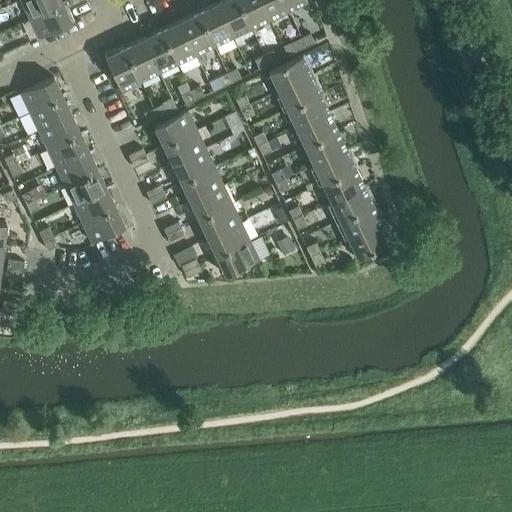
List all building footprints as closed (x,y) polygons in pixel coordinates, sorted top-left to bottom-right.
[(60,0),(20,0),(29,18),(62,2),(60,0)] [(237,0),(221,0),(216,3),(232,36),(250,27),(237,0)] [(259,0),(237,0),(250,27),(269,18),(259,0)] [(282,0),(259,0),(269,18),(287,9),(282,0)] [(306,0),(282,0),(287,9),(307,0),(306,0)] [(62,2),(29,18),(38,37),(71,22),(62,2)] [(216,3),(197,11),(213,44),(232,36),(216,3)] [(197,11),(179,20),(195,53),(213,44),(197,11)] [(179,20),(161,29),(176,62),(195,53),(179,20)] [(161,29),(142,38),(158,71),(176,62),(161,29)] [(309,33),(300,37),(305,47),(314,42),(309,33)] [(305,47),(300,37),(291,42),(295,51),(305,47)] [(142,38),(124,46),(140,79),(158,71),(142,38)] [(140,79),(124,46),(104,56),(120,89),(140,79)] [(272,51),(263,55),(268,65),(277,60),(272,51)] [(268,65),(263,55),(254,59),(258,69),(268,65)] [(268,71),(278,90),(311,75),(301,55),(268,71)] [(236,68),(227,73),(231,82),(240,78),(236,68)] [(231,82),(227,73),(217,77),(222,87),(231,82)] [(311,75),(278,90),(286,109),(320,93),(311,75)] [(20,92),(29,111),(62,96),(53,76),(20,92)] [(199,86),(190,90),(194,100),(204,95),(199,86)] [(194,100),(190,90),(180,95),(185,104),(194,100)] [(320,93),(286,109),(295,127),(328,111),(320,93)] [(235,99),(240,108),(249,104),(245,95),(235,99)] [(62,96),(29,111),(38,130),(71,114),(62,96)] [(162,103),(153,108),(157,118),(167,113),(162,103)] [(249,104),(240,108),(244,118),(254,113),(249,104)] [(157,118),(153,108),(143,112),(148,122),(157,118)] [(154,126),(163,145),(196,129),(187,110),(154,126)] [(328,111),(295,127),(304,146),(337,130),(328,111)] [(71,114),(38,130),(47,148),(80,132),(71,114)] [(196,129),(163,145),(172,163),(205,148),(196,129)] [(337,130),(304,146),(313,164),(346,148),(337,130)] [(253,136),(257,145),(267,141),(262,131),(253,136)] [(80,132),(47,148),(55,166),(89,151),(80,132)] [(267,141),(257,145),(262,155),(271,150),(267,141)] [(22,144),(11,149),(13,153),(17,162),(28,157),(22,144)] [(142,148),(135,151),(141,163),(148,160),(142,148)] [(205,148),(172,163),(181,182),(214,166),(205,148)] [(346,148),(313,164),(322,182),(355,167),(346,148)] [(89,151),(55,166),(64,185),(97,169),(89,151)] [(141,163),(135,151),(128,155),(134,167),(141,163)] [(3,157),(8,167),(17,162),(13,153),(3,157)] [(17,162),(8,167),(12,176),(22,171),(17,162)] [(214,166),(181,182),(189,200),(223,184),(214,166)] [(355,167),(322,182),(330,201),(364,185),(355,167)] [(270,173),(275,182),(284,177),(280,168),(270,173)] [(97,169),(64,185),(73,203),(106,188),(97,169)] [(284,177),(275,182),(279,191),(289,187),(284,177)] [(160,184),(152,188),(158,200),(166,197),(160,184)] [(223,184),(189,200),(198,219),(231,203),(223,184)] [(364,185),(330,201),(339,219),(372,203),(364,185)] [(106,188),(73,203),(82,222),(115,206),(106,188)] [(158,200),(152,188),(145,191),(151,203),(158,200)] [(12,189),(2,193),(6,203),(16,198),(12,189)] [(21,194),(25,203),(35,199),(30,189),(21,194)] [(35,199),(25,203),(30,213),(39,208),(35,199)] [(231,203),(198,219),(207,237),(240,221),(231,203)] [(372,203),(339,219),(348,238),(381,222),(372,203)] [(288,209),(292,219),(302,214),(297,205),(288,209)] [(115,206),(82,222),(91,241),(124,226),(115,206)] [(281,208),(275,210),(282,224),(287,221),(281,208)] [(302,214),(292,219),(297,228),(306,224),(302,214)] [(177,221),(170,224),(176,237),(183,233),(177,221)] [(240,221),(207,237),(216,255),(249,240),(240,221)] [(381,222),(348,238),(357,257),(391,241),(381,222)] [(176,237),(170,224),(163,228),(169,240),(176,237)] [(38,231),(43,240),(52,236),(48,226),(38,231)] [(52,236),(43,240),(47,250),(57,245),(52,236)] [(288,238),(278,243),(284,254),(294,250),(288,238)] [(249,240),(216,255),(225,275),(258,259),(249,240)] [(305,246),(310,256),(319,251),(315,242),(305,246)] [(319,251),(310,256),(314,265),(324,260),(319,251)] [(195,257),(188,261),(194,274),(201,270),(195,257)] [(6,272),(14,273),(16,259),(8,258),(6,272)] [(16,259),(14,273),(22,274),(23,261),(16,259)] [(194,274),(188,261),(180,264),(186,277),(194,274)] [(0,312),(8,314),(10,300),(2,299),(0,312)] [(10,300),(8,314),(16,315),(18,301),(10,300)]
